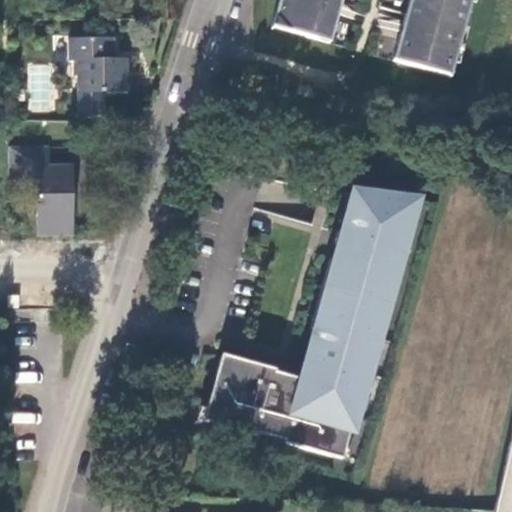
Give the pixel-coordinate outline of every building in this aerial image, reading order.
[(277,0),(268,36),(270,36),(272,27),(330,44),(337,16),(331,14),(334,5),(340,7),(342,0),(277,0)] [(400,33),(392,61),(395,62),(394,65),(405,68),(406,65),(447,77),(445,85),(446,85),(470,0),(409,0),(402,25),(408,27),(405,35),(400,33)] [(337,16),(340,7),(334,5),(331,14),(337,16)] [(79,60),(80,92),(131,91),(130,60),(116,60),(116,40),(72,40),(73,60),(79,60)] [(50,167),(50,147),(39,148),(39,168),(50,167)] [(39,148),(8,148),(8,184),(37,184),(38,237),(72,236),(72,167),(50,167),(39,168),(39,148)] [(202,422),(340,461),(351,423),(348,423),(350,417),(355,418),(378,335),(376,335),(376,333),(392,277),(394,277),(415,202),(353,194),(351,199),(352,199),(353,195),(359,196),(355,206),(350,205),(341,235),(346,236),(341,258),(340,261),(336,260),(336,257),(335,257),(300,381),(274,374),(274,372),(220,356),(202,422)] [(511,511),(511,429),(492,511),(511,511)]
